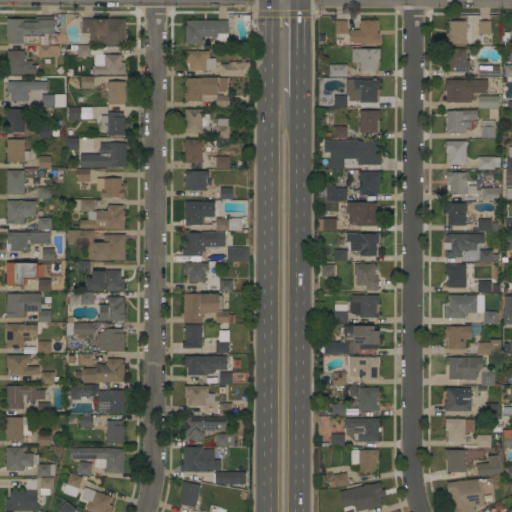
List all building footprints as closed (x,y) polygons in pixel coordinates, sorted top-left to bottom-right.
[(347,33),(335,34),(335,26),(332,26),(332,21),(331,21),(331,17),(336,16),(336,21),(346,21),(347,33)] [(6,19),(35,19),(35,17),(53,17),(53,34),(39,34),(39,36),(38,36),(38,43),(27,43),(27,44),(6,44),(6,19)] [(125,44),(99,44),(89,44),(89,33),(81,34),(81,19),(93,19),(93,17),(108,17),(108,19),(125,19),(125,44)] [(185,44),(185,26),(186,26),(186,20),(228,21),(228,34),(216,34),(216,37),(202,37),(202,44),(185,44)] [(348,44),(348,30),(356,30),(359,30),(359,28),(358,28),(358,26),(359,26),(359,20),(377,21),(377,33),(379,33),(379,44),(348,44)] [(465,21),(465,26),(472,26),(472,43),(465,43),(465,44),(445,44),(445,33),(448,33),(448,21),(465,21)] [(490,34),(478,34),(478,21),(490,21),(490,34)] [(37,45),(50,45),(50,46),(58,46),(58,57),(51,57),(51,58),(37,58),(37,45)] [(90,45),(90,58),(76,58),(76,45),(90,45)] [(376,49),(376,48),(379,48),(379,60),(376,60),(376,71),(359,71),(359,63),(352,63),(352,49),(376,49)] [(447,72),(447,49),(466,49),(466,60),(469,60),(468,72),(447,72)] [(6,51),(24,51),(24,59),(25,59),(25,61),(31,61),(31,65),(37,65),(37,68),(36,68),(36,74),(24,74),(24,75),(6,75),(6,51)] [(208,51),(208,58),(215,58),(215,71),(188,71),(188,69),(187,69),(187,63),(185,63),(184,51),(208,51)] [(92,75),(92,66),(104,66),(104,55),(121,55),(121,63),(124,63),(124,74),(92,75)] [(219,77),(219,64),(228,64),(228,62),(241,62),(241,59),(244,59),(244,62),(249,62),(249,76),(219,77)] [(328,77),(328,65),(346,65),(346,77),(328,77)] [(478,78),(478,65),(485,65),(491,65),(499,65),(499,77),(478,78)] [(511,77),(511,65),(504,65),(503,77),(511,77)] [(80,88),(80,76),(93,76),(93,78),(95,78),(95,87),(93,87),(93,88),(80,88)] [(185,78),(201,78),(201,77),(217,78),(216,95),(202,94),(202,102),(184,101),(185,78)] [(379,79),(379,91),(376,91),(376,103),(359,103),(359,101),(348,101),(348,94),(346,94),(346,88),(353,88),(353,82),(351,82),(351,80),(353,80),(353,79),(379,79)] [(445,103),(445,80),(449,80),(449,81),(486,80),(487,93),(472,94),(472,100),(468,100),(468,103),(445,103)] [(46,82),(46,90),(34,90),(34,91),(31,91),(31,90),(27,90),(27,102),(10,102),(10,94),(6,94),(6,82),(46,82)] [(124,105),(107,105),(107,82),(124,82),(124,105)] [(54,107),(41,107),(41,95),(54,95),(54,107)] [(216,107),(216,95),(228,96),(228,107),(216,107)] [(346,108),(333,108),(333,96),(346,96),(346,108)] [(498,96),(497,108),(478,108),(478,96),(498,96)] [(68,120),(67,108),(80,107),(80,109),(82,109),(82,118),(80,118),(80,119),(68,120)] [(6,132),(7,109),(24,109),(23,132),(6,132)] [(184,109),(202,110),(202,114),(209,114),(209,127),(201,127),(201,133),(184,133),(184,109)] [(498,122),(497,122),(497,123),(494,123),(494,139),(481,139),(481,121),(488,121),(488,109),(498,109),(498,122)] [(359,111),(379,110),(379,121),(376,121),(376,133),(359,133),(359,111)] [(463,111),(463,110),(476,110),(476,120),(470,120),(470,129),(464,129),(464,134),(445,134),(445,124),(446,124),(446,111),(463,111)] [(123,112),(123,118),(124,118),(124,135),(107,136),(107,131),(100,131),(100,116),(107,116),(107,113),(123,112)] [(228,138),(215,138),(215,126),(217,126),(217,119),(228,119),(228,126),(229,126),(228,138)] [(38,138),(37,126),(50,125),(50,137),(38,138)] [(346,126),(346,138),(333,138),(333,126),(346,126)] [(65,150),(65,138),(78,138),(78,150),(65,150)] [(6,139),(24,139),(23,151),(30,151),(30,161),(24,161),(24,163),(6,163),(6,139)] [(201,163),(185,163),(186,158),(184,158),(184,139),(201,140),(201,163)] [(380,141),(380,165),(356,165),(356,159),(343,159),(343,169),(329,169),(329,152),(323,152),(323,141),(380,141)] [(448,165),(448,153),(445,153),(445,141),(465,142),(465,143),(466,143),(466,145),(465,145),(465,157),(466,157),(466,160),(465,160),(465,165),(448,165)] [(125,168),(79,168),(79,154),(99,154),(99,143),(126,143),(125,168)] [(38,169),(37,156),(50,156),(50,168),(38,169)] [(229,169),(215,169),(215,157),(229,157),(229,169)] [(499,157),(499,168),(493,168),(493,170),(477,170),(477,157),(499,157)] [(76,181),(76,169),(89,169),(89,171),(90,171),(90,180),(89,180),(89,181),(76,181)] [(6,170),(24,170),(24,183),(25,183),(25,186),(23,186),(23,194),(6,194),(6,170)] [(208,171),(208,179),(205,179),(205,191),(184,191),(184,179),(185,179),(185,171),(208,171)] [(379,172),(379,194),(376,194),(376,195),(359,195),(359,172),(379,172)] [(445,172),(451,172),(451,173),(464,173),(464,172),(466,172),(466,181),(468,181),(468,184),(467,184),(467,186),(475,186),(475,194),(467,194),(467,195),(450,195),(450,192),(449,192),(449,181),(445,181),(445,172)] [(103,178),(120,178),(120,186),(124,186),(124,198),(100,198),(100,189),(103,189),(103,178)] [(346,200),(325,200),(325,186),(331,186),(331,185),(335,185),(335,188),(346,188),(346,200)] [(37,199),(37,198),(36,198),(36,189),(37,189),(37,187),(51,187),(50,199),(37,199)] [(219,200),(219,188),(231,188),(231,200),(219,200)] [(501,188),(501,200),(481,201),(481,188),(501,188)] [(93,212),(80,211),(80,210),(73,210),(73,200),(93,200),(93,212)] [(35,216),(23,217),(23,224),(8,224),(8,220),(6,220),(6,201),(23,201),(23,202),(35,201),(35,216)] [(201,225),(184,225),(184,201),(201,201),(201,225)] [(358,227),(358,225),(349,225),(348,214),(346,214),(346,203),(366,202),(366,203),(376,203),(376,208),(378,208),(378,221),(376,221),(376,226),(358,227)] [(448,226),(448,214),(445,214),(445,204),(466,204),(466,209),(464,209),(464,219),(465,219),(465,222),(465,226),(448,226)] [(79,229),(79,220),(87,220),(87,212),(95,212),(95,211),(106,211),(106,205),(122,205),(122,210),(124,210),(124,229),(79,229)] [(50,230),(37,230),(37,218),(50,218),(50,230)] [(241,218),(241,231),(215,231),(215,218),(241,218)] [(317,219),(322,219),(335,219),(335,220),(337,220),(337,229),(336,229),(336,230),(317,231),(317,219)] [(491,232),(477,232),(477,231),(476,231),(476,221),(477,221),(477,219),(491,219),(491,232)] [(67,230),(80,230),(80,231),(92,231),(93,243),(67,243),(67,230)] [(49,232),(49,244),(27,244),(27,246),(29,246),(29,252),(10,252),(10,244),(6,244),(6,232),(49,232)] [(201,233),(201,232),(224,232),(224,247),(204,247),(204,251),(201,251),(201,256),(181,256),(181,249),(184,249),(184,233),(201,233)] [(109,233),(93,233),(93,242),(108,242),(109,233)] [(378,234),(378,245),(375,245),(376,256),(358,257),(358,252),(350,252),(350,243),(346,243),(346,234),(378,234)] [(483,234),(483,243),(476,243),(476,250),(461,251),(461,257),(445,257),(445,250),(444,250),(444,243),(445,243),(445,234),(483,234)] [(124,260),(84,260),(84,243),(102,243),(102,235),(124,235),(124,260)] [(227,262),(226,248),(241,248),(242,261),(227,262)] [(53,249),(53,261),(41,261),(41,249),(53,249)] [(333,250),(346,250),(346,251),(347,251),(347,261),(346,261),(346,262),(333,262),(333,250)] [(492,262),(479,262),(479,250),(492,250),(492,262)] [(89,273),(76,273),(76,262),(89,261),(89,273)] [(6,263),(36,264),(36,265),(43,265),(43,276),(36,276),(36,280),(26,280),(26,284),(23,284),(23,287),(13,287),(13,286),(5,286),(6,263)] [(208,263),(208,271),(204,271),(204,283),(188,283),(188,275),(184,275),(184,263),(208,263)] [(374,264),(374,267),(376,267),(376,270),(374,270),(374,276),(378,276),(378,290),(365,290),(365,286),(355,286),(355,276),(353,276),(353,264),(374,264)] [(333,277),(321,277),(320,265),(333,265),(333,277)] [(464,265),(464,266),(465,266),(465,269),(464,269),(465,280),(465,283),(465,288),(447,288),(447,276),(445,276),(445,265),(464,265)] [(85,291),(85,278),(91,278),(91,272),(103,272),(103,270),(120,270),(120,278),(123,278),(123,291),(85,291)] [(37,292),(37,280),(50,280),(50,292),(37,292)] [(231,292),(218,292),(218,280),(231,280),(231,292)] [(490,293),(477,293),(477,281),(490,281),(490,293)] [(92,304),(79,304),(68,306),(68,292),(92,292),(92,304)] [(40,294),(40,310),(50,310),(50,322),(37,322),(37,312),(23,312),(23,318),(5,318),(5,305),(6,305),(6,294),(40,294)] [(183,294),(218,294),(218,311),(228,311),(228,323),(214,323),(215,313),(203,313),(203,318),(201,318),(201,323),(183,323),(183,294)] [(378,295),(378,319),(358,319),(358,316),(348,313),(348,301),(349,301),(349,299),(351,299),(351,295),(378,295)] [(444,319),(444,306),(445,306),(445,303),(448,303),(448,295),(483,295),(483,312),(496,312),(496,324),(482,324),(482,313),(476,313),(476,314),(465,314),(465,319),(444,319)] [(511,325),(502,325),(502,311),(503,311),(503,297),(511,296),(511,325)] [(123,321),(96,321),(96,316),(97,316),(97,305),(106,305),(106,297),(122,297),(122,302),(123,302),(123,321)] [(333,323),(333,311),(334,311),(334,304),(346,304),(347,323),(333,323)] [(65,323),(66,323),(67,318),(73,318),(73,323),(92,323),(92,335),(78,335),(78,347),(75,347),(75,353),(65,353),(65,323)] [(6,324),(23,324),(23,325),(36,325),(36,338),(29,338),(29,341),(23,341),(23,348),(6,348),(6,324)] [(184,324),(201,325),(200,349),(183,348),(184,324)] [(340,342),(340,327),(343,327),(343,325),(373,326),(373,331),(379,331),(379,344),(376,344),(376,349),(359,349),(359,344),(348,344),(348,354),(323,354),(323,342),(340,342)] [(465,349),(447,349),(447,338),(445,337),(445,327),(447,327),(447,326),(463,326),(463,327),(470,327),(470,339),(465,339),(465,349)] [(123,352),(106,352),(106,351),(98,351),(98,334),(108,328),(122,329),(122,333),(123,333),(123,352)] [(215,354),(215,342),(218,342),(218,330),(228,330),(228,342),(227,342),(228,354),(215,354)] [(500,355),(477,355),(477,343),(489,343),(489,340),(500,340),(500,355)] [(50,341),(50,353),(37,353),(37,352),(35,352),(35,343),(37,343),(37,341),(50,341)] [(92,366),(79,365),(79,353),(92,354),(92,366)] [(29,355),(29,363),(27,363),(27,367),(38,367),(38,375),(29,375),(29,376),(26,376),(26,375),(9,375),(9,367),(6,367),(6,355),(29,355)] [(213,370),(213,374),(207,374),(207,376),(204,376),(204,375),(188,375),(187,368),(184,368),(184,362),(184,356),(226,355),(226,370),(213,370)] [(379,380),(359,380),(359,377),(353,377),(353,358),(359,358),(359,357),(379,357),(379,380)] [(481,357),(482,368),(478,372),(475,372),(475,374),(477,374),(477,377),(476,377),(476,380),(465,380),(465,379),(448,379),(448,365),(445,365),(444,358),(481,357)] [(82,382),(82,368),(95,368),(95,363),(99,363),(99,364),(105,364),(105,362),(106,362),(106,359),(122,359),(122,364),(123,364),(123,382),(82,382)] [(53,372),(53,377),(58,377),(58,381),(53,381),(53,384),(40,384),(40,372),(53,372)] [(231,373),(231,384),(219,384),(219,373),(231,373)] [(346,385),(332,385),(332,373),(345,373),(346,385)] [(494,373),(494,385),(480,385),(480,373),(494,373)] [(35,385),(35,390),(44,390),(44,399),(35,399),(35,400),(26,401),(26,403),(23,403),(23,409),(7,409),(7,404),(6,404),(6,386),(35,385)] [(92,385),(92,396),(79,396),(79,399),(70,399),(70,385),(92,385)] [(207,386),(207,394),(213,394),(213,405),(204,405),(204,406),(187,406),(187,398),(183,398),(183,386),(207,386)] [(377,388),(377,399),(376,399),(375,411),(358,411),(358,397),(348,397),(348,386),(358,386),(358,387),(377,388)] [(463,388),(463,398),(470,398),(470,411),(444,411),(444,401),(445,401),(445,388),(463,388)] [(123,413),(96,413),(96,411),(95,411),(95,404),(97,404),(97,391),(106,391),(106,390),(123,390),(123,413)] [(49,402),(49,415),(37,415),(37,403),(49,402)] [(231,415),(218,415),(218,403),(231,403),(231,415)] [(497,403),(497,416),(484,416),(484,404),(497,403)] [(327,416),(327,405),(332,405),(332,404),(345,404),(345,409),(347,409),(347,415),(345,415),(345,416),(327,416)] [(79,427),(79,415),(92,415),(92,427),(79,427)] [(5,417),(22,417),(31,416),(31,435),(23,435),(23,440),(5,440),(5,417)] [(226,417),(226,431),(201,431),(201,432),(203,432),(203,438),(213,438),(213,445),(202,445),(202,441),(188,441),(188,436),(184,436),(184,417),(226,417)] [(378,428),(380,428),(380,432),(378,432),(378,442),(357,442),(357,433),(353,433),(353,428),(344,428),(344,418),(378,418),(378,428)] [(446,442),(446,430),(444,430),(444,419),(464,419),(473,419),(473,431),(467,431),(467,433),(464,433),(464,435),(465,435),(465,437),(464,437),(464,442),(446,442)] [(123,444),(106,443),(106,420),(122,421),(122,425),(123,425),(123,444)] [(511,447),(503,447),(503,430),(510,430),(510,434),(511,434),(511,447)] [(37,445),(37,433),(49,433),(49,445),(37,445)] [(234,434),(234,446),(215,446),(215,434),(234,434)] [(344,434),(344,446),(330,446),(330,434),(344,434)] [(477,435),(490,435),(490,447),(477,447),(477,435)] [(5,447),(23,447),(23,453),(33,453),(33,455),(38,455),(38,464),(54,464),(54,476),(36,476),(36,466),(32,466),(32,467),(22,467),(22,470),(5,470),(5,447)] [(201,447),(201,450),(213,450),(213,460),(220,460),(220,470),(213,470),(213,471),(180,472),(180,465),(183,465),(183,447),(201,447)] [(123,474),(103,473),(103,470),(105,470),(105,469),(97,468),(97,467),(94,467),(94,459),(69,459),(69,448),(107,448),(124,449),(123,474)] [(378,449),(378,460),(375,460),(375,472),(358,472),(358,465),(351,465),(350,450),(378,449)] [(447,472),(447,460),(445,461),(445,459),(444,459),(444,449),(448,449),(448,450),(464,450),(464,451),(465,451),(465,453),(464,453),(464,465),(465,465),(465,467),(464,467),(464,472),(447,472)] [(499,474),(477,476),(476,464),(488,463),(487,456),(497,455),(499,474)] [(91,463),(90,475),(77,473),(78,461),(91,463)] [(245,472),(245,484),(214,484),(214,472),(245,472)] [(75,497),(62,493),(63,490),(60,489),(61,484),(65,485),(69,473),(82,477),(75,497)] [(348,485),(334,487),(332,475),(346,473),(348,485)] [(53,477),(53,489),(40,489),(40,477),(53,477)] [(5,510),(5,499),(9,499),(9,491),(25,491),(25,478),(36,479),(36,503),(37,505),(37,509),(36,511),(5,510)] [(481,478),(484,505),(473,506),(475,511),(473,511),(451,511),(449,507),(446,482),(481,478)] [(194,507),(178,504),(183,481),(199,485),(194,507)] [(382,505),(371,508),(371,510),(368,510),(367,509),(355,511),(353,504),(348,505),(346,499),(352,498),(350,489),(364,486),(364,485),(367,484),(367,485),(379,483),(381,493),(379,494),(382,505)] [(111,497),(108,504),(112,506),(109,511),(93,511),(85,509),(87,503),(78,500),(81,489),(83,489),(84,488),(111,497)] [(59,511),(58,511),(66,502),(76,510),(74,511),(59,511)]
